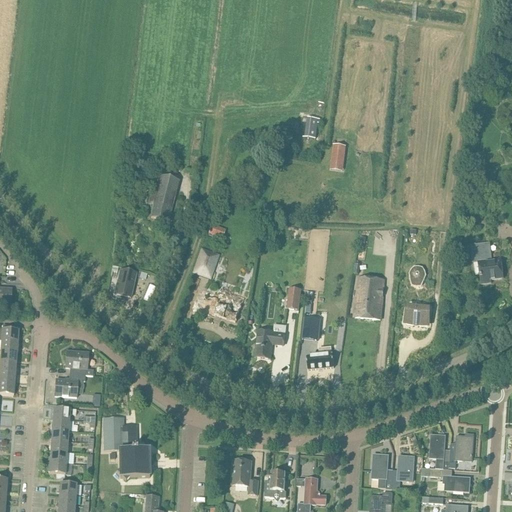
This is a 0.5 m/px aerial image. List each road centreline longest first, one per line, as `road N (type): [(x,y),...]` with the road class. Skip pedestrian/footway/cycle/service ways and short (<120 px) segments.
road 1 (unclassified): [(511,334),(346,403),(308,407),(228,393),(117,320),(62,271),(0,194)]
road 2 (residential): [(26,511),(41,330)]
road 3 (residential): [(192,419),(89,337),(41,330)]
road 4 (residential): [(354,438),(279,443),(192,419)]
road 5 (residential): [(493,388),(354,438)]
road 6 (residential): [(490,511),(493,388)]
